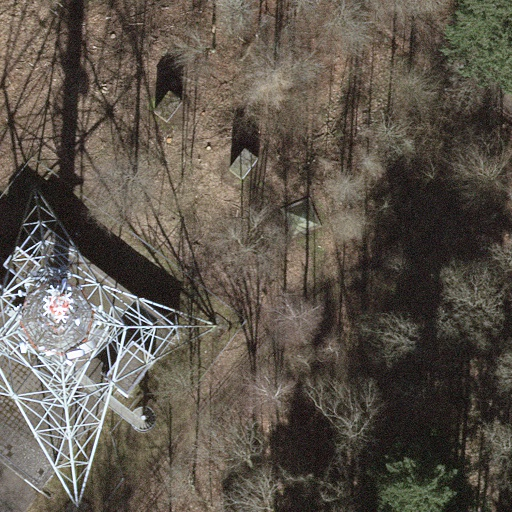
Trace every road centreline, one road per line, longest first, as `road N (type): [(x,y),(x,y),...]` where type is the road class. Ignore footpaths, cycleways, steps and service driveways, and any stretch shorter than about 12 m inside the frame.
road 1 (track): [(158,511),(366,312),(511,143)]
road 2 (track): [(335,0),(511,143)]
